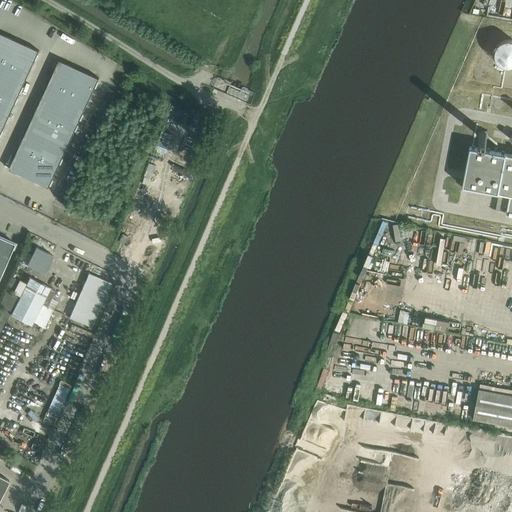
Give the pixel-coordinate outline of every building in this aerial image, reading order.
[(0,135),(39,50),(0,32),(0,135)] [(99,78),(59,60),(9,169),(49,187),(99,78)] [(488,137),(488,136),(487,134),(486,133),(485,132),(484,132),(483,132),(481,132),(480,133),(479,134),(479,135),(479,137),(479,139),(481,140),(482,141),(484,141),(486,140),(487,139),(488,137)] [(511,153),(470,146),(463,185),(499,192),(496,208),(511,211),(511,153)] [(125,244),(128,236),(123,233),(120,241),(125,244)] [(0,274),(14,242),(0,236),(0,274)] [(53,255),(35,246),(26,264),(44,273),(53,255)] [(92,326),(111,282),(89,273),(69,317),(92,326)] [(47,306),(56,290),(30,277),(26,283),(19,279),(13,292),(20,296),(11,314),(31,324),(33,321),(44,327),(53,309),(47,306)] [(511,425),(511,395),(479,389),(473,418),(511,425)] [(0,498),(9,480),(0,475),(0,498)]
